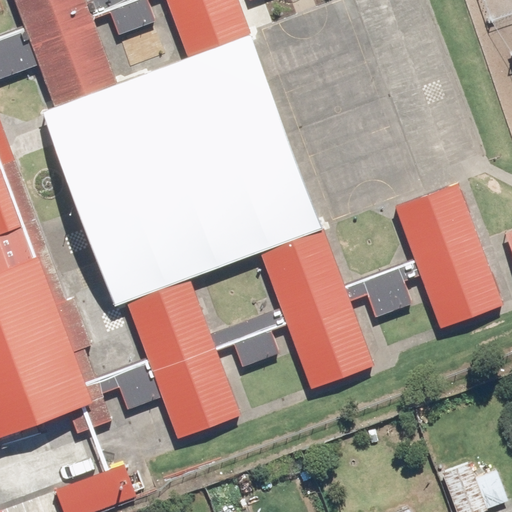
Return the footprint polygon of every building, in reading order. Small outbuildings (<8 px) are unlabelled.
[(91,0),(23,0),(59,98),(119,77),(91,0)] [(242,0),(169,0),(188,54),(253,31),(242,0)] [(0,432),(100,395),(12,159),(0,163),(0,432)] [(396,205),(438,329),(508,305),(466,181),(396,205)] [(376,360),(331,229),(268,251),(313,382),(376,360)] [(198,275),(135,297),(181,429),(244,407),(198,275)] [(125,461),(60,485),(69,511),(86,511),(137,493),(125,461)] [(498,467),(455,484),(465,511),(476,511),(510,499),(498,467)]
